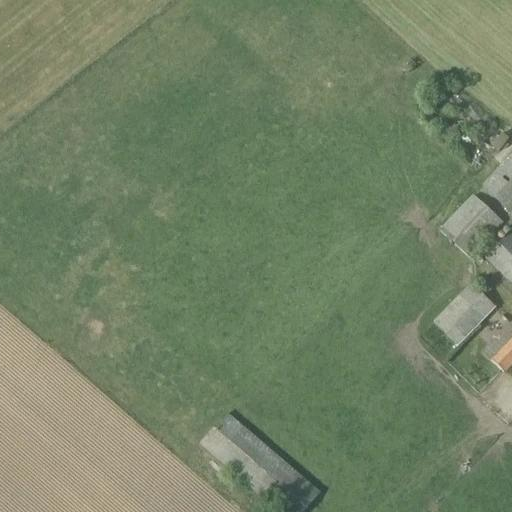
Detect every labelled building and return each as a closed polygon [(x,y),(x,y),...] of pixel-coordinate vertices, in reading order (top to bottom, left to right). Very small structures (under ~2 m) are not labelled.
[(511,215),(511,214),(511,153),(481,187),(511,215)] [(499,243),(492,235),(502,225),(472,197),(438,232),(469,261),(486,242),(493,249),(483,259),(511,286),(511,234),(510,232),(499,243)] [(457,348),(495,309),(470,285),(432,323),(457,348)] [(503,374),(511,365),(511,324),(511,323),(481,353),(503,374)] [(275,511),(303,511),(319,494),(225,414),(199,446),(275,511)]
